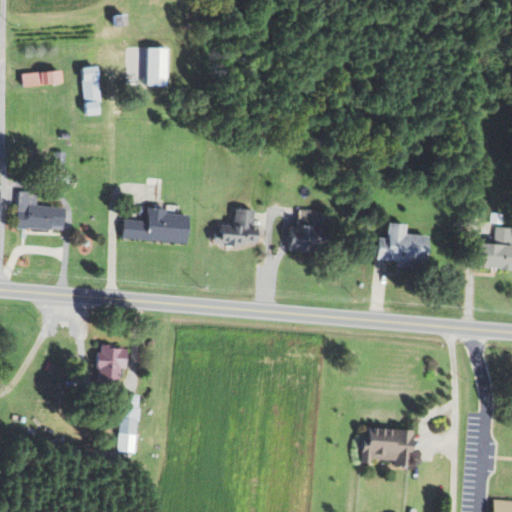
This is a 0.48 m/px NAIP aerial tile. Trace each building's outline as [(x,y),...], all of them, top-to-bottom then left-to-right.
[(102,114),(99,67),(83,68),(85,115),(102,114)] [(63,71),(22,73),(23,87),(63,85),(63,71)] [(17,227),(64,230),(66,208),(37,205),(38,193),(19,191),(17,227)] [(124,220),(123,240),(190,243),(191,215),(168,214),(168,209),(148,208),(147,220),(124,220)] [(289,248),(322,253),(328,212),(300,208),(298,226),(292,225),(289,248)] [(256,210),(237,209),(236,225),(223,224),(222,233),(216,232),(215,243),(261,247),(262,226),(255,226),(256,210)] [(432,236),(407,235),(408,224),(390,223),(389,239),(378,238),(377,260),(397,260),(397,267),(418,268),(419,263),(431,263),(432,236)] [(511,270),(511,246),(511,242),(511,228),(496,226),(493,245),(484,243),(481,266),(511,270)] [(98,384),(121,384),(121,369),(128,369),(128,347),(98,347),(98,384)] [(138,436),(140,395),(122,394),(121,435),(138,436)] [(416,428),(367,426),(365,462),(370,462),(370,458),(395,459),(395,464),(415,465),(416,428)]
